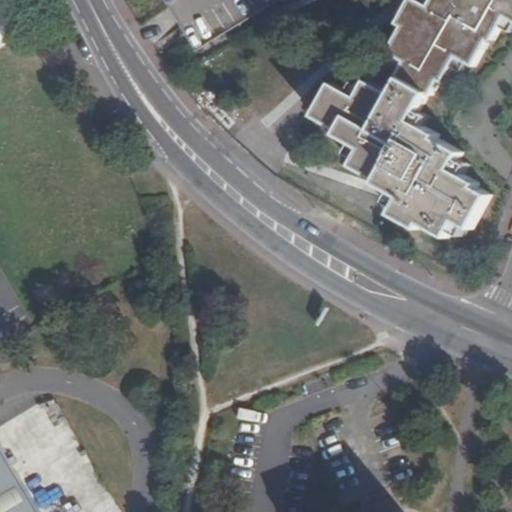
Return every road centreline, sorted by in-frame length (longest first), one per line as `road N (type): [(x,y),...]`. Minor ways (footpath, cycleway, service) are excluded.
road 1 (residential): [(466,332),(308,247),(243,199),(176,138),(85,0)]
road 2 (unknown): [(0,398),(51,381),(131,399),(155,425),(165,466),(151,511)]
